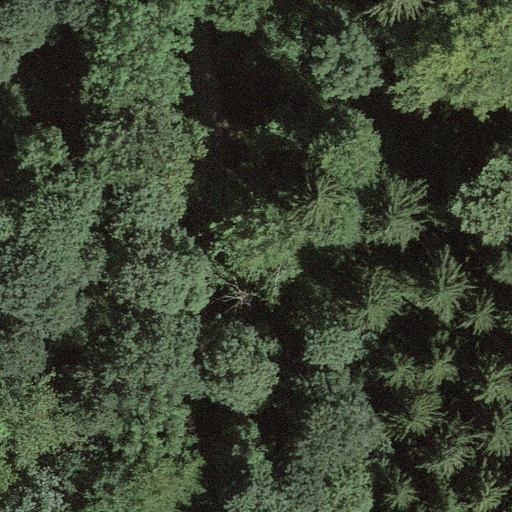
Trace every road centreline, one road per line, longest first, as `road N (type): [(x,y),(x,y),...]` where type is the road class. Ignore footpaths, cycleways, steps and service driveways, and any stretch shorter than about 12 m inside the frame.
road 1 (track): [(185,0),(214,151),(277,213),(330,511)]
road 2 (track): [(214,151),(224,306),(167,511)]
